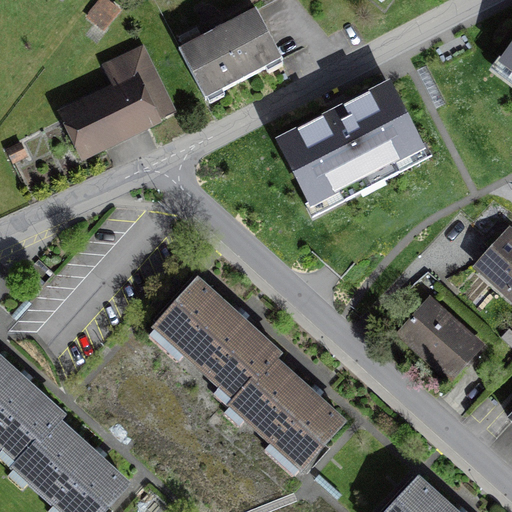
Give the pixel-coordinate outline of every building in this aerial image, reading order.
[(252,17),(185,51),(210,102),(278,68),(252,17)] [(120,96),(65,123),(81,155),(170,110),(140,50),(106,67),(120,96)] [(511,51),(501,66),(511,74),(511,51)] [(391,86),(278,145),(309,205),(422,145),(391,86)] [(24,143),(8,149),(13,161),(29,154),(24,143)] [(511,238),(501,229),(467,270),(511,308),(511,238)] [(305,390),(274,362),(279,355),(240,319),(197,280),(154,327),(236,402),(232,407),(300,470),(342,424),(305,390)] [(425,298),(390,337),(446,388),(482,349),(425,298)] [(89,452),(58,423),(63,418),(21,379),(0,358),(0,446),(19,464),(14,469),(60,511),(103,511),(126,487),(89,452)] [(452,511),(418,481),(389,511),(452,511)]
